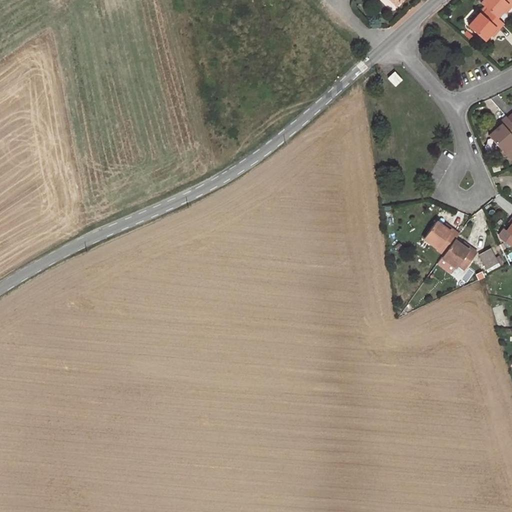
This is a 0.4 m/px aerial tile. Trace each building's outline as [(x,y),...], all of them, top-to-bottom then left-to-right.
[(388,0),(397,9),(400,6),(393,0),(388,0)] [(502,11),(509,4),(511,6),(511,4),(511,0),(481,0),(480,2),(486,8),(497,17),(502,11)] [(502,11),(505,13),(511,6),(509,4),(502,11)] [(481,14),(479,12),(467,25),(484,40),(489,34),(496,27),(499,29),(504,24),(497,17),(486,8),(481,14)] [(489,34),(492,36),(499,29),(496,27),(489,34)] [(401,79),(394,71),(388,77),(395,85),(401,79)] [(503,150),(511,142),(511,123),(506,116),(505,116),(500,121),(502,123),(494,130),(489,135),(503,150)] [(500,121),(492,127),(494,130),(502,123),(500,121)] [(435,221),(423,239),(438,249),(437,250),(443,255),(454,240),(459,233),(452,228),(450,231),(443,226),(435,221)] [(452,228),(445,223),(443,226),(450,231),(452,228)] [(458,265),(464,270),(476,252),(470,247),(468,250),(460,245),(454,240),(443,255),(442,257),(456,267),(458,265)] [(470,247),(462,241),(460,245),(468,250),(470,247)] [(499,265),(491,249),(480,254),(488,270),(499,265)]
